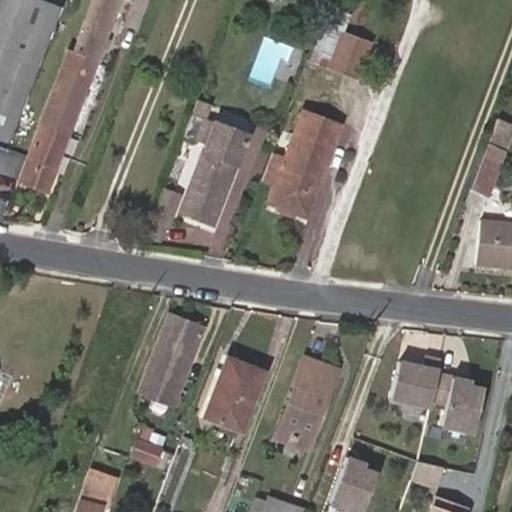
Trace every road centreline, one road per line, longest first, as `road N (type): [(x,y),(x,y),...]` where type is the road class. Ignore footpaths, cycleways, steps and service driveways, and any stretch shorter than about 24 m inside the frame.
road 1 (residential): [(0,241),(319,294),(511,316)]
road 2 (track): [(319,294),(425,0)]
road 3 (track): [(93,256),(197,0)]
